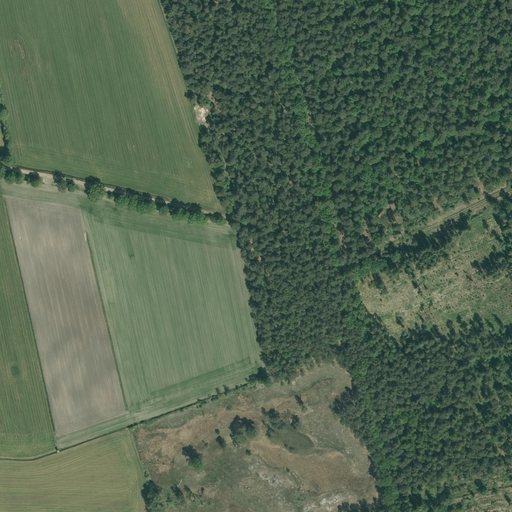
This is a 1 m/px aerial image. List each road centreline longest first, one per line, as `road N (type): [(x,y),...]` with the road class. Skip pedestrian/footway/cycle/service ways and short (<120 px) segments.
road 1 (track): [(0,167),(233,222),(219,140),(163,0)]
road 2 (track): [(337,268),(511,187)]
